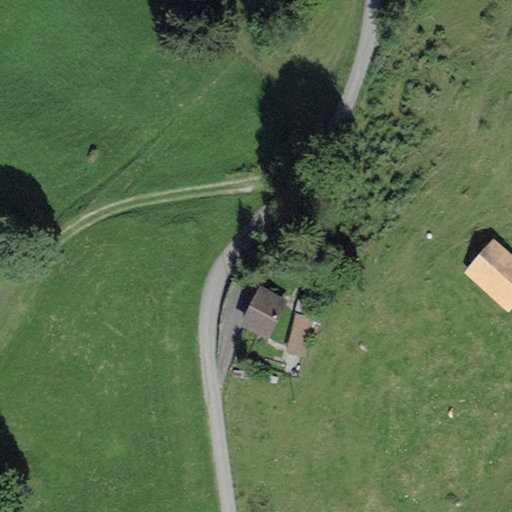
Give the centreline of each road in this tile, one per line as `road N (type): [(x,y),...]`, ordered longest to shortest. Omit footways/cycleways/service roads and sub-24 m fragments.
road 1 (unclassified): [(230,511),(209,342),(212,287),(239,241),(290,192),(343,114),(376,0)]
road 2 (track): [(306,169),(95,215),(49,247),(43,237),(50,212),(172,117)]
